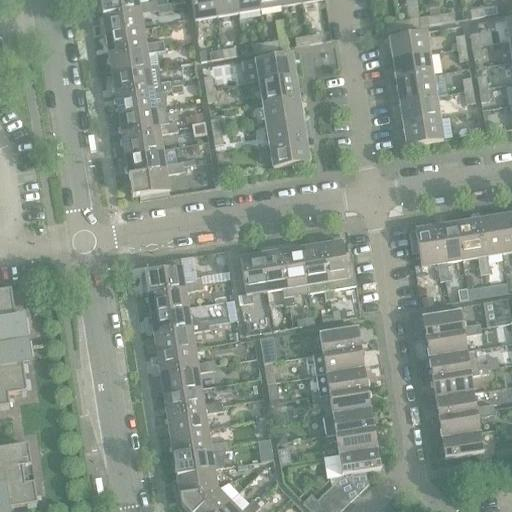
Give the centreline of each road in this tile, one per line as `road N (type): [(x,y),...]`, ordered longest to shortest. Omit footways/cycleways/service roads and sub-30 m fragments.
road 1 (residential): [(373,511),(412,477),(371,197)]
road 2 (residential): [(84,243),(371,197)]
road 3 (residential): [(128,511),(84,243)]
road 4 (residential): [(84,243),(48,0)]
road 5 (residential): [(371,197),(340,0)]
road 6 (residential): [(371,197),(511,176)]
